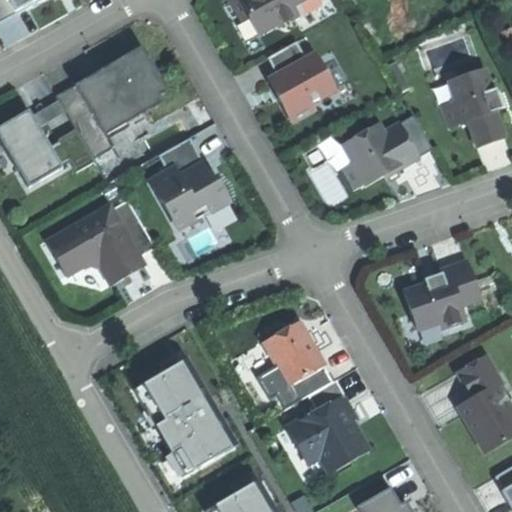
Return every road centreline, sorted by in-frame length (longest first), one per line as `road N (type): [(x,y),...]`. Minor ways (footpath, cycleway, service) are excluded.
road 1 (residential): [(314,252),(463,511)]
road 2 (residential): [(167,0),(314,252)]
road 3 (residential): [(314,252),(178,300),(65,360)]
road 4 (residential): [(511,186),(314,252)]
road 5 (residential): [(154,511),(65,360)]
road 6 (residential): [(136,0),(0,78)]
road 7 (residential): [(65,360),(0,247)]
